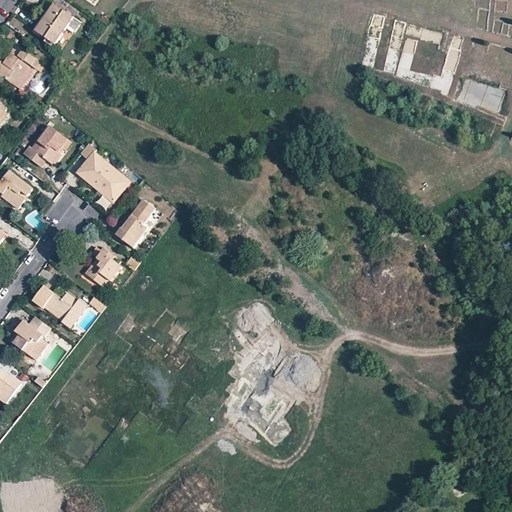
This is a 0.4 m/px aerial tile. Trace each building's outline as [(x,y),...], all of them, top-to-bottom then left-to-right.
[(51,21),(41,35),(55,45),(74,19),(56,6),(46,19),(51,21)] [(51,21),(46,19),(37,32),(41,35),(51,21)] [(20,57),(24,50),(11,40),(6,47),(13,53),(20,57)] [(32,67),(35,69),(41,73),(46,65),(24,50),(20,57),(13,53),(4,65),(0,71),(0,74),(18,87),(32,67)] [(41,73),(35,69),(32,67),(18,87),(27,93),(41,73)] [(0,127),(9,115),(6,112),(0,121),(0,127)] [(65,151),(71,143),(50,127),(33,150),(48,161),(53,165),(61,153),(57,150),(60,146),(64,150),(65,151)] [(130,182),(96,154),(98,151),(89,144),(81,154),(90,161),(79,174),(113,202),(130,182)] [(48,161),(33,150),(31,148),(25,155),(42,168),(48,161)] [(23,193),(28,197),(34,189),(11,172),(0,186),(0,192),(4,196),(3,198),(18,209),(26,200),(20,196),(23,193)] [(104,195),(98,201),(107,210),(113,204),(104,195)] [(144,226),(156,210),(144,201),(118,236),(134,248),(144,235),(148,229),(144,226)] [(154,220),(159,213),(156,210),(144,226),(148,229),(144,235),(147,236),(157,223),(154,220)] [(102,263),(107,256),(97,248),(92,255),(97,259),(102,263)] [(133,255),(130,260),(138,266),(142,262),(133,255)] [(111,282),(121,268),(107,256),(102,263),(99,267),(94,263),(86,274),(103,287),(109,280),(111,282)] [(130,260),(126,265),(134,272),(138,266),(130,260)] [(72,328),(88,306),(80,301),(79,302),(74,309),(63,300),(49,290),(39,303),(72,328)] [(74,309),(79,302),(68,294),(63,300),(74,309)] [(102,304),(94,298),(90,304),(98,309),(102,304)] [(102,313),(106,307),(102,304),(98,309),(102,313)] [(12,342),(32,356),(36,352),(41,355),(48,344),(42,339),(44,336),(46,336),(51,329),(36,317),(30,325),(21,318),(16,326),(20,329),(17,333),(18,334),(21,335),(19,337),(17,336),(12,342)] [(36,352),(32,356),(37,360),(41,355),(36,352)] [(0,391),(1,393),(0,394),(0,399),(6,404),(22,385),(0,368),(0,391)] [(46,384),(38,378),(35,382),(43,388),(46,384)]
